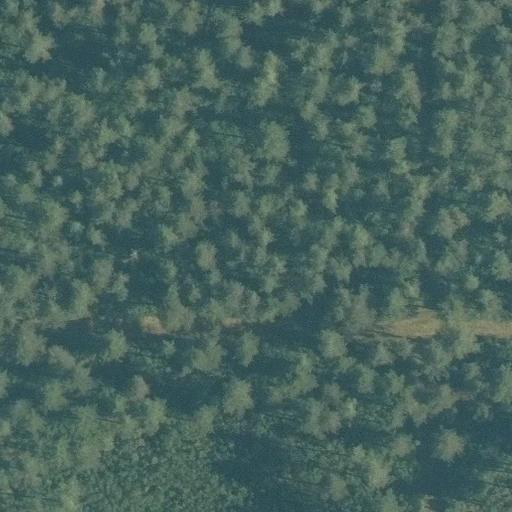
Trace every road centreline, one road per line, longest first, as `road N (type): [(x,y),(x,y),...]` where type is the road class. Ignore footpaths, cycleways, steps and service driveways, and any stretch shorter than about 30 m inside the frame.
road 1 (track): [(511,327),(0,323)]
road 2 (track): [(422,511),(419,0)]
